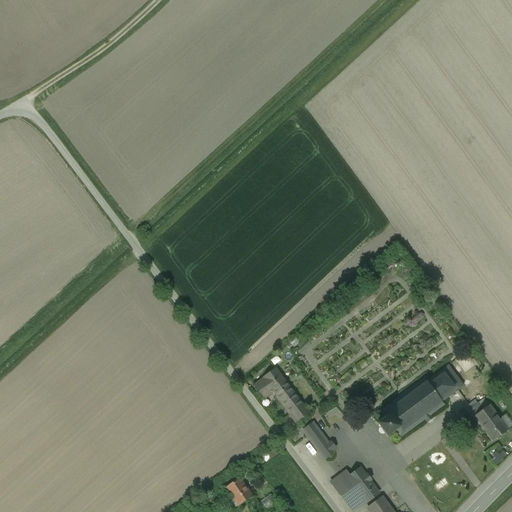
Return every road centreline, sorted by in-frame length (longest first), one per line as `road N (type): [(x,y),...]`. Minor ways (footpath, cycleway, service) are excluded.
road 1 (unclassified): [(0,115),(22,110),(39,121),(339,511)]
road 2 (track): [(12,109),(105,49),(161,0)]
